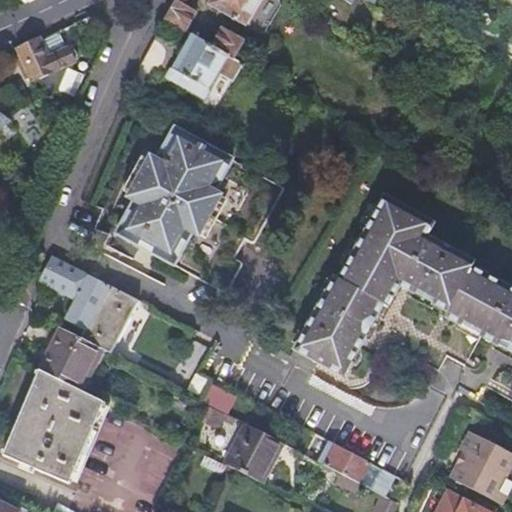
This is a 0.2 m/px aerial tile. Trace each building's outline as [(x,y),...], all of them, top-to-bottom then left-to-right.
[(173,0),(172,0),(161,22),(182,33),(194,12),(173,0)] [(212,0),(210,6),(248,27),(263,0),(212,0)] [(208,48),(230,60),(242,38),(220,27),(208,48)] [(230,87),(242,67),(230,60),(208,48),(188,36),(163,81),(203,104),(217,79),(230,87)] [(36,41),(18,49),(31,76),(48,68),(36,41)] [(0,132),(11,125),(0,111),(0,132)] [(290,193),(180,132),(163,164),(156,161),(132,203),(139,206),(121,237),(231,297),(249,266),(241,261),(251,244),(258,249),(290,193)] [(126,199),(132,203),(156,161),(150,157),(126,199)] [(389,201),(370,238),(511,316),(511,290),(478,271),(480,267),(432,240),(439,228),(389,201)] [(511,316),(370,238),(345,282),(339,279),(299,352),(351,380),(375,338),(444,377),(453,361),(471,370),(488,341),(511,354),(511,316)] [(80,340),(103,352),(109,356),(138,305),(89,279),(53,260),(41,282),(45,284),(68,296),(76,301),(66,320),(85,331),(80,340)] [(57,316),(66,320),(76,301),(68,296),(57,316)] [(60,330),(39,371),(81,393),(103,352),(80,340),(60,330)] [(205,348),(193,371),(202,376),(214,352),(205,348)] [(81,393),(39,371),(3,456),(69,488),(104,405),(81,393)] [(230,415),(239,398),(219,388),(211,406),(230,415)] [(245,427),(224,466),(265,486),(286,448),(245,427)] [(452,481),(457,484),(508,510),(511,501),(511,457),(471,435),(462,455),(465,456),(452,481)] [(370,465),(335,447),(324,468),(360,486),(370,465)] [(475,497),(472,504),(447,490),(435,511),(494,511),(496,508),(475,497)] [(397,511),(400,504),(380,496),(373,511),(397,511)]
